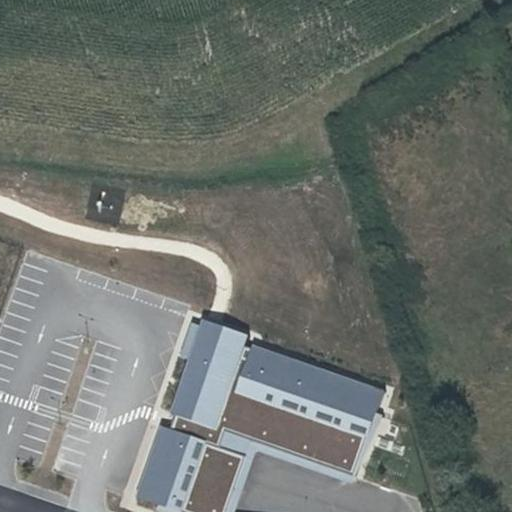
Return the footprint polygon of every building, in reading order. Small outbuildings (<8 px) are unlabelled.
[(9,307),(25,310),(31,277),(64,283),(67,263),(35,257),(30,281),(14,278),(9,307)] [(70,267),(62,293),(92,302),(99,275),(70,267)] [(182,304),(168,326),(181,334),(194,311),(182,304)] [(205,325),(199,348),(241,360),(247,337),(205,325)] [(361,476),(386,391),(314,371),(314,370),(283,361),(275,389),(265,386),(266,385),(247,380),(233,426),(254,432),(251,445),(361,476)] [(267,465),(262,478),(282,485),(287,472),(267,465)]
